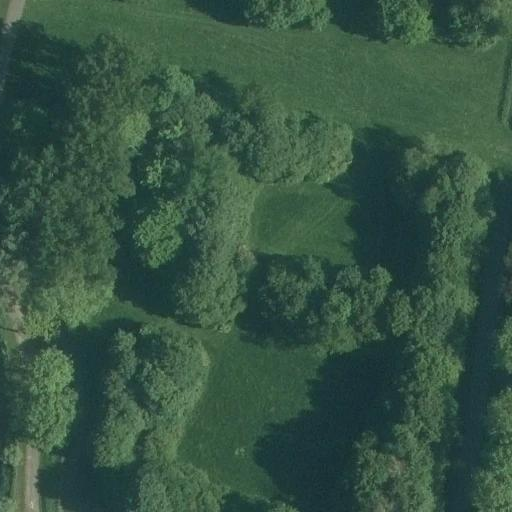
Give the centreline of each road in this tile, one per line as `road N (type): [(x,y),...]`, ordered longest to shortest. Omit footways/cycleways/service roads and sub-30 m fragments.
road 1 (track): [(15,18),(307,65),(352,170),(259,258),(228,438),(206,455)]
road 2 (track): [(244,343),(105,289)]
